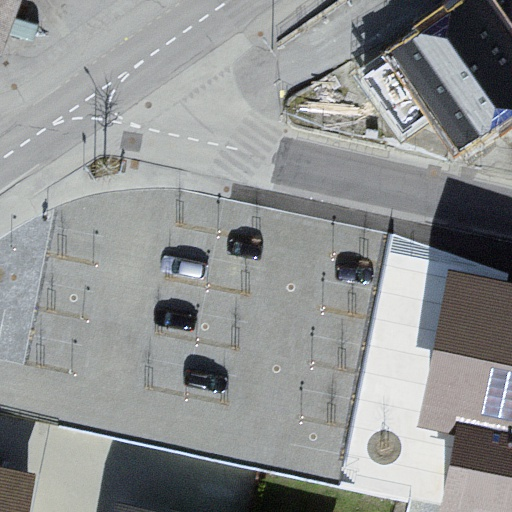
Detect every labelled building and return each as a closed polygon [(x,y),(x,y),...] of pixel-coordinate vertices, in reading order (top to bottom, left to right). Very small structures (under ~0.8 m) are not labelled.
[(0,0),(0,49),(17,0),(0,0)] [(511,0),(474,0),(393,56),(465,151),(511,115),(511,0)] [(511,511),(511,292),(456,281),(417,493),(511,511)] [(21,511),(28,476),(0,471),(0,511),(21,511)] [(168,511),(118,500),(114,511),(168,511)]
